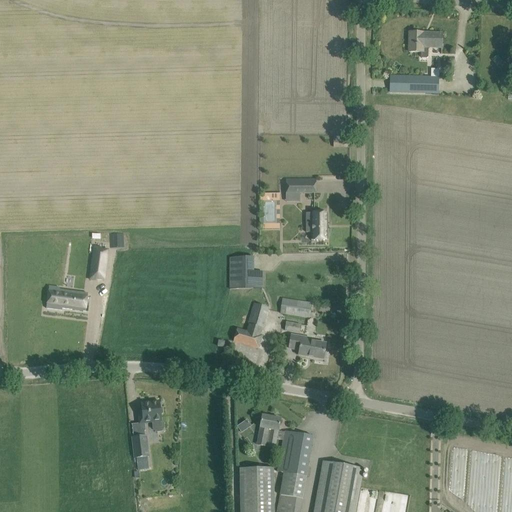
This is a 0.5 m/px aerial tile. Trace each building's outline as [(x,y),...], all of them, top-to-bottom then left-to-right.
[(409,32),(409,52),(419,53),(427,53),(427,48),(442,49),(442,34),(423,33),(409,32)] [(503,62),(498,55),(492,60),(497,66),(503,62)] [(390,76),(390,93),(440,94),(440,78),(390,76)] [(349,147),(349,136),(339,136),(333,136),(333,147),(339,147),(349,147)] [(316,193),(316,180),(286,180),(286,194),(316,193)] [(264,201),(265,221),(277,221),(276,200),(264,201)] [(306,213),(306,233),(311,233),(311,241),(327,241),(327,213),(306,213)] [(94,247),(90,280),(97,281),(97,279),(104,280),(108,250),(101,249),(101,248),(94,247)] [(254,273),(262,273),(263,257),(229,258),(229,289),(254,289),(254,273)] [(49,287),(46,309),(62,311),(62,309),(85,312),(88,294),(60,290),(60,288),(49,287)] [(282,299),(280,314),(310,318),(312,303),(282,299)] [(253,304),(247,324),(248,324),(246,331),(238,329),(234,342),(258,349),(262,336),(259,336),(262,328),(263,328),(268,308),(253,304)] [(287,322),(285,331),(299,333),(301,325),(287,322)] [(326,344),(311,341),(311,339),(291,336),(289,349),(299,351),(299,355),(323,360),(326,344)] [(162,422),(160,401),(140,403),(141,412),(138,413),(139,425),(152,423),(153,430),(157,433),(162,432),(165,429),(164,423),(162,422)] [(259,445),(275,448),(277,439),(283,440),(277,472),(306,477),(313,437),(285,432),(284,433),(278,431),(281,419),(262,416),(259,436),(261,436),(259,445)] [(237,426),(242,432),(252,425),(247,419),(237,426)] [(133,459),(149,457),(147,435),(131,437),(133,459)] [(353,511),(361,470),(325,463),(315,511),(353,511)] [(273,511),(273,468),(240,469),(241,511),(273,511)] [(299,511),(302,499),(279,495),(276,511),(299,511)]
